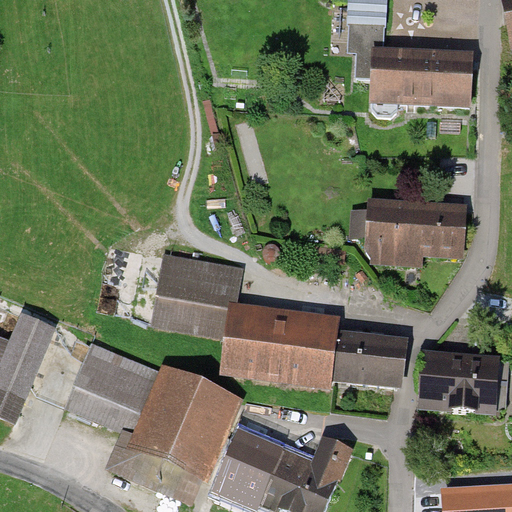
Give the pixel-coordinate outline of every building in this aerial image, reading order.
[(357,0),(356,83),(384,84),(385,55),(386,0),(357,0)] [(481,58),(385,55),(384,84),(384,109),(479,112),(481,58)] [(471,211),(379,204),(375,267),(426,271),(426,262),(468,265),(471,211)] [(246,270),(165,259),(155,333),(235,344),(230,381),(344,396),(346,385),(406,393),(413,345),(346,336),(348,323),(241,308),(246,270)] [(14,347),(0,341),(0,418),(23,429),(63,335),(26,319),(14,347)] [(164,377),(94,350),(69,413),(124,434),(109,473),(207,511),(224,511),(231,497),(267,511),(341,511),(364,456),(328,442),(318,467),(236,435),(248,405),(166,373),(164,377)] [(509,359),(427,357),(426,414),(507,416),(509,359)] [(511,511),(511,485),(442,490),(443,511),(511,511)]
